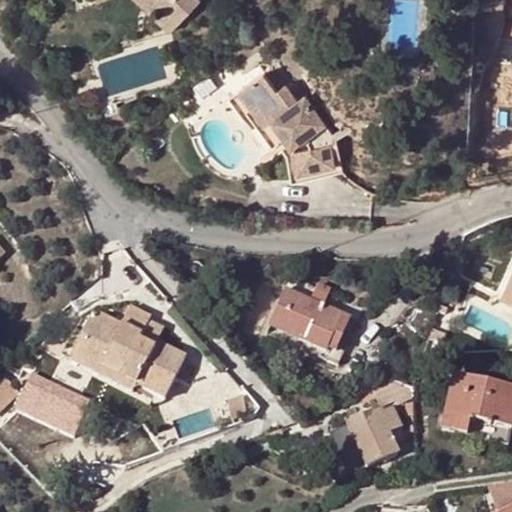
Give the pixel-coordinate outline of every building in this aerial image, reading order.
[(136,0),(151,13),(159,5),(153,0),(97,0),(98,1),(99,0),(136,0)] [(153,0),(159,5),(166,12),(177,0),(153,0)] [(199,0),(177,0),(166,12),(157,21),(169,32),(199,0)] [(276,118),(295,145),(301,177),(345,170),(339,135),(307,92),(300,97),(288,81),(278,88),(265,70),(240,88),(267,125),(276,118)] [(276,118),(267,125),(240,88),(230,96),(255,129),(260,126),(274,145),(280,141),(291,155),(294,178),(301,177),(295,145),(276,118)] [(511,275),(501,297),(511,302),(511,275)] [(339,366),(358,322),(286,290),(267,334),(339,366)] [(136,389),(164,403),(187,357),(158,343),(155,348),(139,340),(148,323),(151,317),(132,308),(123,327),(102,317),(101,320),(94,317),(71,365),(132,396),(136,389)] [(164,330),(148,323),(139,340),(155,348),(158,343),(164,330)] [(511,447),(511,442),(511,389),(455,376),(441,432),(511,447)] [(0,411),(21,391),(7,377),(0,383),(0,411)] [(234,421),(249,415),(246,393),(230,399),(234,421)] [(382,413),(381,410),(349,424),(368,469),(400,456),(396,444),(407,439),(395,408),(382,413)]
